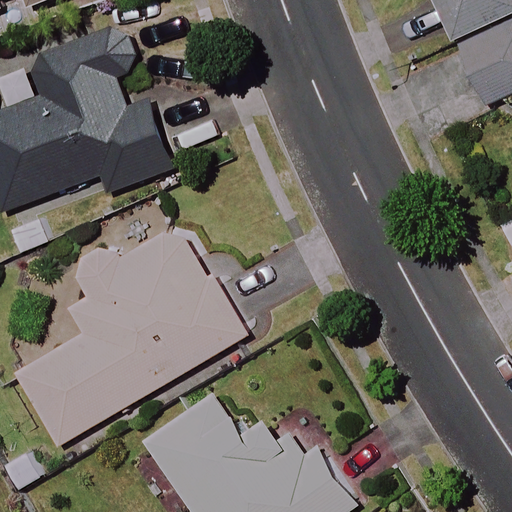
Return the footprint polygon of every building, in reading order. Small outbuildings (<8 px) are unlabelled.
[(0,0),(0,12),(34,0),(42,0),(44,4),(54,0),(0,0)] [(511,0),(440,0),(458,36),(511,11),(511,0)] [(140,67),(126,26),(39,57),(52,94),(0,111),(0,202),(3,211),(106,174),(112,191),(178,168),(155,101),(134,109),(122,74),(140,67)] [(511,28),(465,49),(489,104),(511,94),(511,28)] [(253,336),(186,220),(87,278),(97,296),(77,308),(92,334),(22,374),(63,445),(253,336)] [(250,436),(220,393),(149,443),(197,511),(351,511),(361,505),(317,443),(299,456),(274,419),(250,436)]
